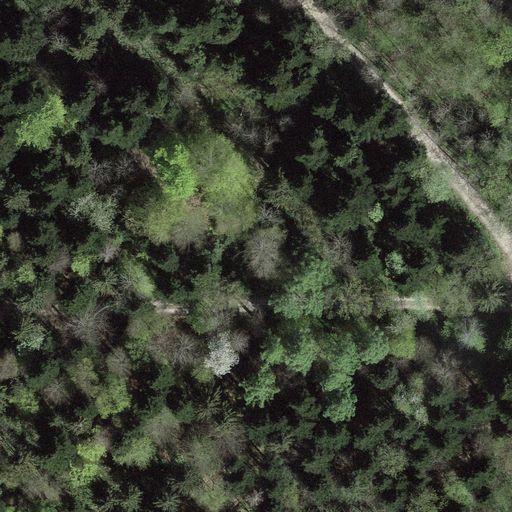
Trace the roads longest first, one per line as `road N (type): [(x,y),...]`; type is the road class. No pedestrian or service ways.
road 1 (track): [(511,302),(0,310)]
road 2 (track): [(305,0),(511,245)]
